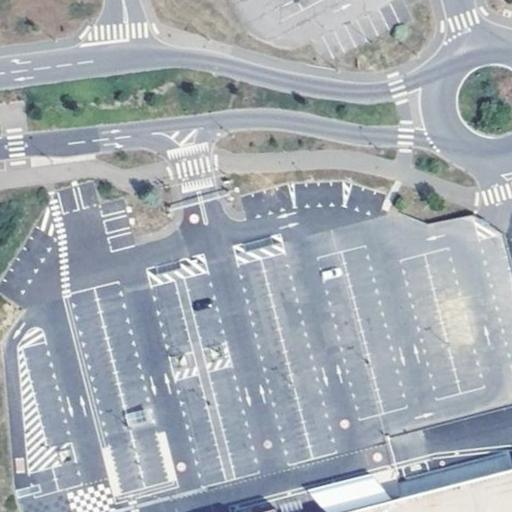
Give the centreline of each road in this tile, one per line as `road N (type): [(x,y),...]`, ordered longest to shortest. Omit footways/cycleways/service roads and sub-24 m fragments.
road 1 (tertiary): [(0,149),(254,116),(448,138)]
road 2 (tertiary): [(443,73),(364,92),(173,57),(0,72)]
